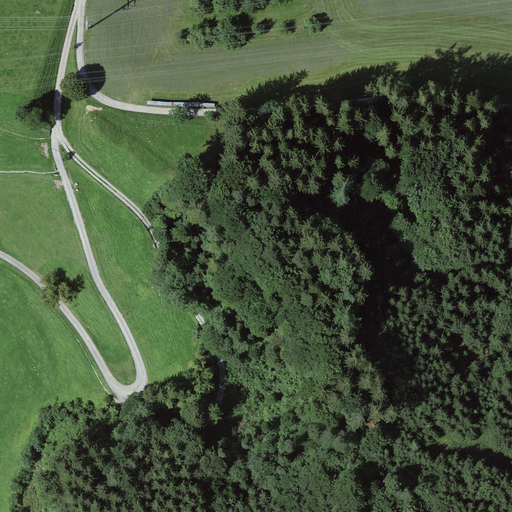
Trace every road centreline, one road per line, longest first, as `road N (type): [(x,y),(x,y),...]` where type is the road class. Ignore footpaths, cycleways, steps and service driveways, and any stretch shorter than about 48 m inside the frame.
road 1 (track): [(80,0),(84,76),(95,95),(118,105),(253,112),(412,97),(511,108)]
road 2 (track): [(55,132),(146,224),(218,351),(223,385),(190,455),(209,511)]
road 3 (track): [(62,172),(95,274),(140,366),(138,387),(119,391),(69,315),(0,254)]
road 4 (track): [(79,0),(55,132)]
